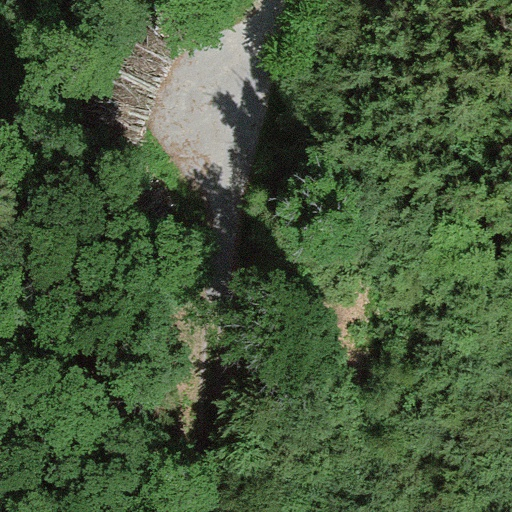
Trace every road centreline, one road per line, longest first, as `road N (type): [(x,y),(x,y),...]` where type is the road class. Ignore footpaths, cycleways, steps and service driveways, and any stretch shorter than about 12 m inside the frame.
road 1 (track): [(237,173),(219,279),(210,426),(215,511)]
road 2 (unclassified): [(282,0),(237,173)]
